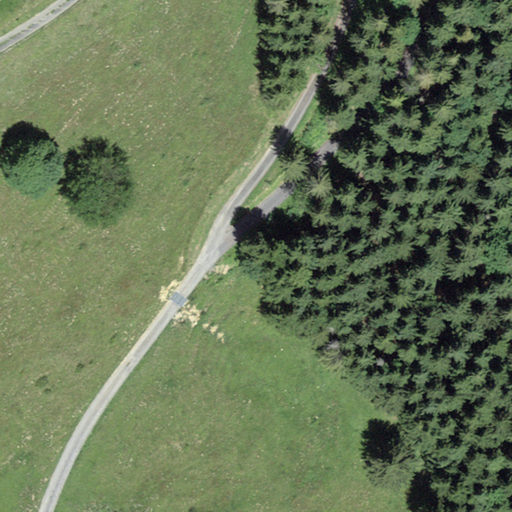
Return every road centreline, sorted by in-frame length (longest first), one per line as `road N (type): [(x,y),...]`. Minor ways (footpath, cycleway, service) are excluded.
road 1 (unclassified): [(46,511),(94,408),(179,299),(288,133),(352,0)]
road 2 (track): [(205,262),(384,90),(418,0)]
